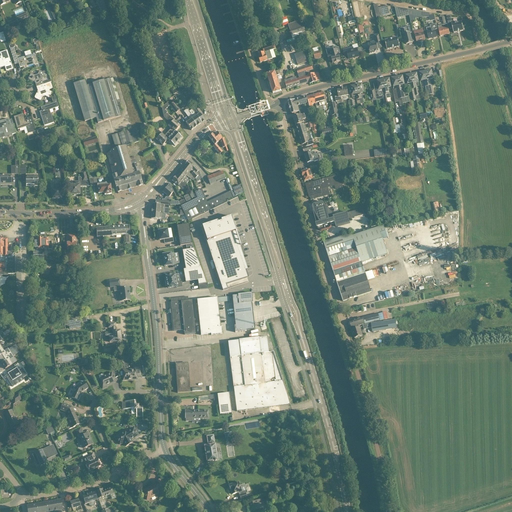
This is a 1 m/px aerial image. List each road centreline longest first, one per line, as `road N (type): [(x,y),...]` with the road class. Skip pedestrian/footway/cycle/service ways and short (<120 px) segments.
road 1 (unclassified): [(386,511),(369,418),(273,104)]
road 2 (tertiary): [(273,104),(308,88),(511,41)]
road 3 (secondary): [(347,511),(297,327)]
road 4 (tertiary): [(160,387),(141,201)]
road 5 (residential): [(117,472),(92,402),(109,392),(160,387)]
road 6 (tertiary): [(0,213),(95,211),(141,201)]
road 7 (secondary): [(228,119),(192,0)]
road 8 (tertiary): [(141,201),(202,130),(228,119)]
road 9 (track): [(387,0),(466,13),(480,49)]
